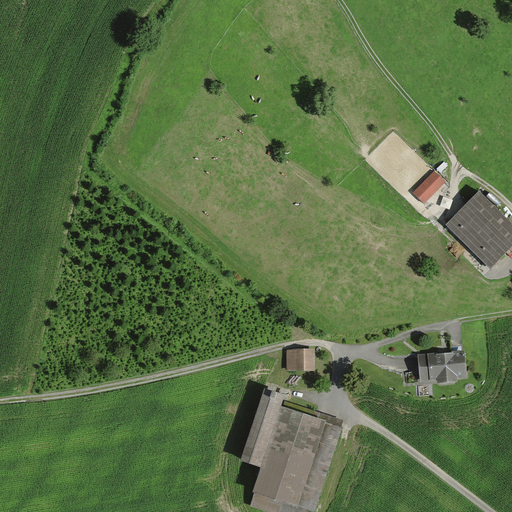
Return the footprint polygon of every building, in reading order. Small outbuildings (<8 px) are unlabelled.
[(422,205),(442,183),(433,175),(412,197),(422,205)] [(511,249),(511,236),(475,200),(445,230),(488,273),(511,249)] [(309,354),(284,354),(285,375),(310,374),(309,354)] [(462,356),(416,360),(419,386),(464,382),(462,356)] [(279,406),(262,401),(239,470),(258,477),(250,501),(282,511),(310,511),(336,435),(276,416),(279,406)]
